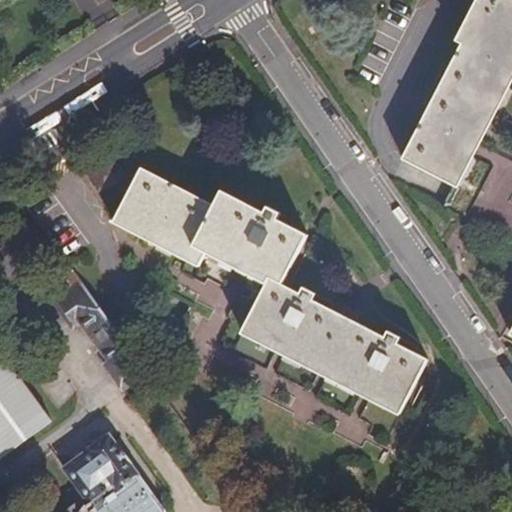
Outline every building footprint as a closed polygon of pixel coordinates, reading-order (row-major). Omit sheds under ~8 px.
[(511,76),(511,1),(508,0),(484,0),(475,21),(460,13),(445,45),(453,51),(398,165),(459,190),(465,193),(511,76)] [(465,0),(460,13),(475,21),(484,0),(465,0)] [(115,154),(90,168),(103,189),(127,174),(115,154)] [(476,206),(502,217),(511,193),(511,160),(499,155),(476,206)] [(139,172),(108,221),(106,226),(194,275),(197,270),(203,261),(262,296),(242,332),(240,336),(394,420),(396,416),(422,366),(396,352),(398,344),(385,336),(380,342),(312,303),(314,299),(304,292),(296,298),(277,289),(303,243),(275,226),(278,219),(267,211),(258,220),(220,197),(209,213),(139,172)] [(148,370),(82,280),(56,299),(74,322),(82,317),(112,356),(109,361),(126,385),(148,370)] [(0,444),(10,458),(63,419),(11,361),(6,365),(0,353),(0,444)] [(109,432),(104,436),(65,465),(97,511),(161,511),(166,509),(109,432)]
